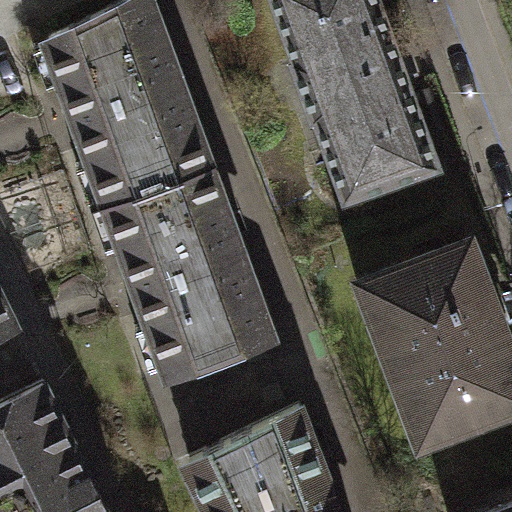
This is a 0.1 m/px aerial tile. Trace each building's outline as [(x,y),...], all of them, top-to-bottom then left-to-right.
[(208,160),(149,0),(117,0),(48,34),(109,195),(208,160)] [(440,159),(378,0),(272,0),(348,194),(440,159)] [(272,326),(208,160),(109,195),(163,363),(272,326)] [(477,231),(362,273),(422,434),(511,400),(511,356),(481,272),(491,269),(477,231)] [(0,320),(13,314),(0,287),(0,320)] [(43,374),(0,394),(0,511),(90,511),(87,505),(102,499),(86,468),(72,475),(56,444),(73,436),(43,374)] [(325,467),(298,401),(187,454),(215,511),(340,511),(334,495),(322,499),(312,474),(325,467)] [(511,511),(511,500),(479,511),(511,511)]
